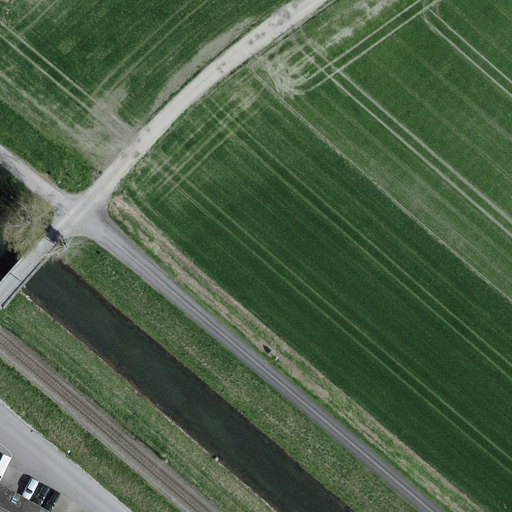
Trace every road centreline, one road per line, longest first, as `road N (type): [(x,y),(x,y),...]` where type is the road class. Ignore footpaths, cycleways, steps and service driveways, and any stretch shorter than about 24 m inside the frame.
road 1 (unclassified): [(76,213),(433,511)]
road 2 (unclassified): [(311,0),(196,87),(76,213)]
road 3 (unclassified): [(0,422),(107,511)]
